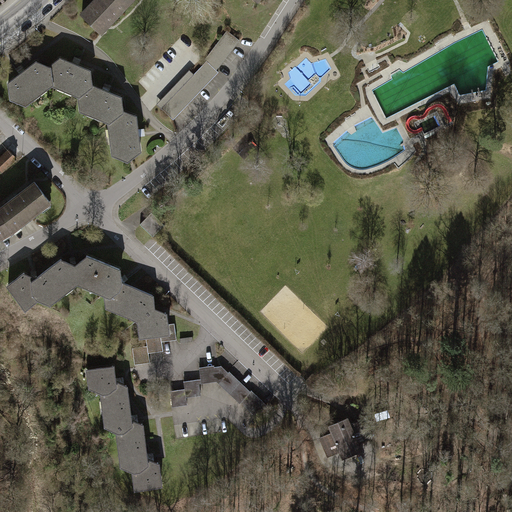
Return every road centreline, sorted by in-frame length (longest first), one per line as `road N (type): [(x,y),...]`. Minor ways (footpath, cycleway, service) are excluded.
road 1 (residential): [(293,0),(224,98),(90,208)]
road 2 (residential): [(296,398),(90,208)]
road 3 (track): [(511,247),(486,280),(480,310),(511,440)]
road 4 (unknown): [(283,387),(260,428),(211,411),(151,413)]
road 5 (track): [(373,511),(318,484),(306,463),(296,398)]
road 6 (residential): [(90,208),(0,114)]
